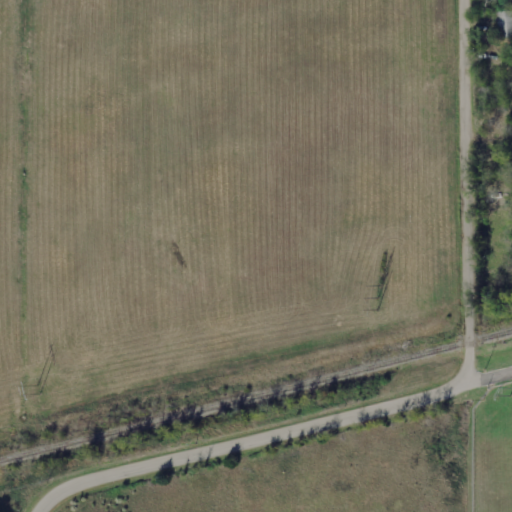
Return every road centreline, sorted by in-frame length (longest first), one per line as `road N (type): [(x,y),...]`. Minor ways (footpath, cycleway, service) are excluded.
road 1 (residential): [(511,369),(65,484),(42,511)]
road 2 (residential): [(469,344),(470,0)]
